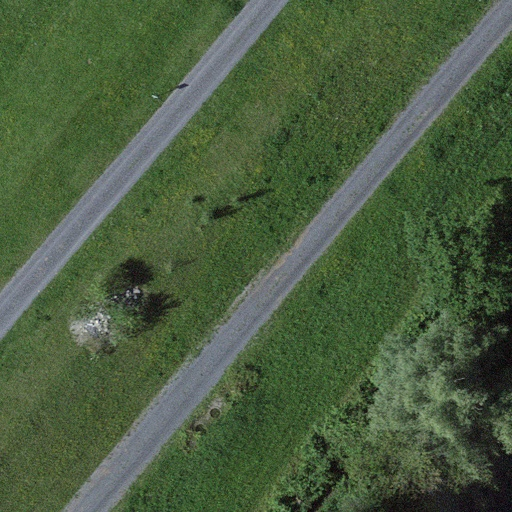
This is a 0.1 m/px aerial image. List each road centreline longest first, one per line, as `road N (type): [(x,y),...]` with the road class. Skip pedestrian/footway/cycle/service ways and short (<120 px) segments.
road 1 (track): [(95,511),(511,13)]
road 2 (track): [(0,320),(269,0)]
